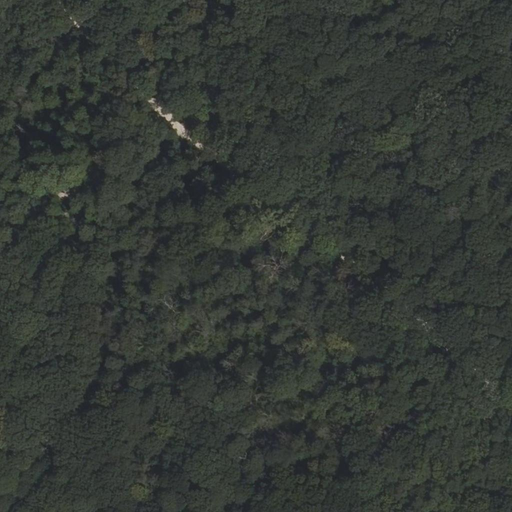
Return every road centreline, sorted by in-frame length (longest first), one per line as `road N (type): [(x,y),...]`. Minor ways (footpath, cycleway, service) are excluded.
road 1 (track): [(87,0),(169,103),(511,420)]
road 2 (track): [(0,240),(295,0)]
